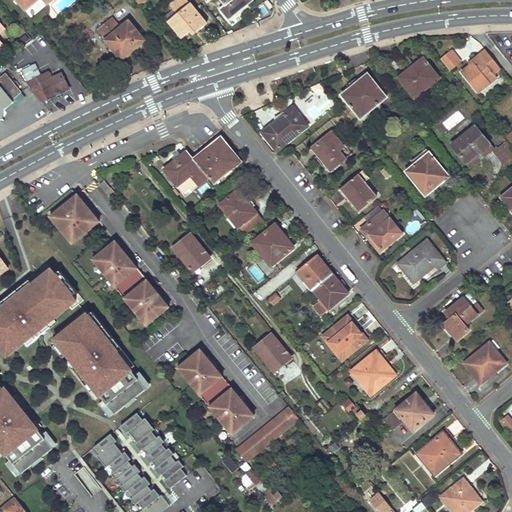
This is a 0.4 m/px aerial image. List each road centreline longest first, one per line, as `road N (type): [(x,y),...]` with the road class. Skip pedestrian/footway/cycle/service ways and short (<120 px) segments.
road 1 (residential): [(209,83),(227,117),(403,333)]
road 2 (primary): [(209,83),(401,26),(511,15)]
road 3 (primary): [(223,56),(152,82),(0,159)]
road 4 (primary): [(0,179),(209,83)]
road 5 (primary): [(432,0),(305,31)]
